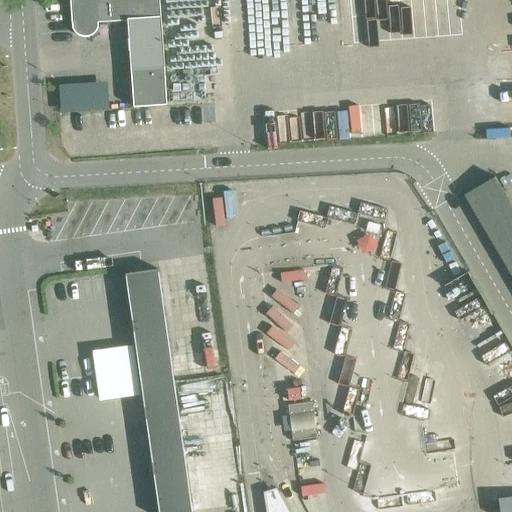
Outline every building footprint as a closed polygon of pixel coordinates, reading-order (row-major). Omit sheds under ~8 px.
[(69,0),(71,23),(72,29),(75,33),(79,36),(83,37),(88,37),(92,35),(96,31),(98,27),(98,22),(127,21),(133,107),(167,105),(159,0),(69,0)] [(108,82),(58,86),(60,114),(109,111),(108,82)] [(254,117),(254,137),(264,137),(264,117),(254,117)] [(511,206),(494,176),(463,195),(511,278),(511,206)] [(264,189),(264,181),(235,182),(235,190),(264,189)] [(192,511),(173,374),(158,270),(125,275),(145,414),(149,440),(158,511),(192,511)] [(91,351),(98,401),(139,396),(132,346),(91,351)] [(317,437),(312,401),(287,405),(291,442),(317,437)] [(286,511),(275,491),(266,494),(268,511),(286,511)] [(511,511),(511,497),(497,500),(499,511),(511,511)]
